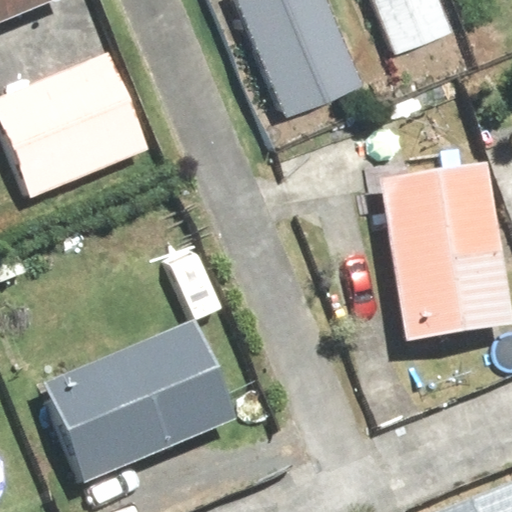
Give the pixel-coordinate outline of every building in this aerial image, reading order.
[(0,0),(0,28),(67,2),(66,0),(0,0)] [(98,61),(0,101),(0,145),(25,208),(139,162),(98,61)] [(506,331),(479,166),(373,183),(399,348),(506,331)] [(165,205),(78,246),(98,289),(186,248),(165,205)] [(38,388),(80,487),(229,424),(188,325),(38,388)] [(511,511),(511,485),(442,511),(511,511)]
